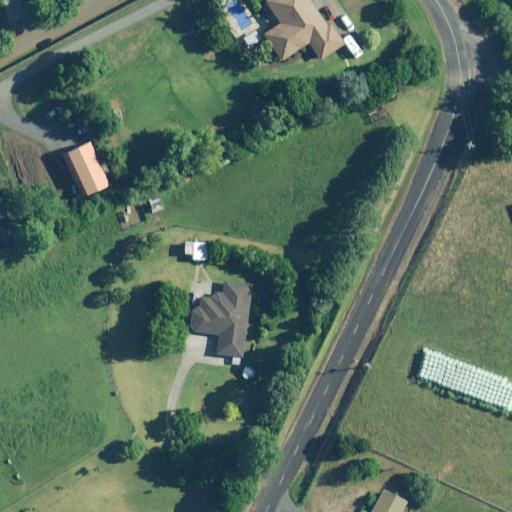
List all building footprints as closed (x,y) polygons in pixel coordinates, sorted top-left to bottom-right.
[(315,61),(339,45),(341,44),(327,22),(322,25),(305,0),(260,0),(261,0),(275,22),(259,32),(277,60),(303,43),(315,61)] [(88,140),(62,152),(82,195),(108,183),(88,140)] [(190,253),(190,259),(204,260),(205,242),(183,241),(182,252),(190,253)] [(188,309),(186,326),(190,331),(215,334),(213,354),(239,357),(247,283),(220,281),(219,291),(209,290),(209,297),(198,296),(197,306),(194,305),(188,309)] [(267,290),(258,287),(253,303),(262,305),(267,290)] [(392,511),(400,500),(375,486),(360,511),(392,511)]
